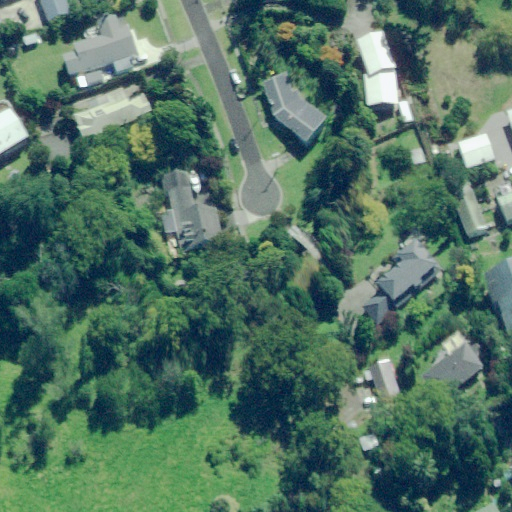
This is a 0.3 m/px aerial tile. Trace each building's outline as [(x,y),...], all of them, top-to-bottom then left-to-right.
[(69,18),(63,0),(39,0),(48,25),(69,18)] [(138,58),(124,19),(97,29),(101,41),(73,51),(76,58),(64,63),(71,82),(84,77),(88,89),(104,84),(100,71),(113,67),(117,78),(134,71),(130,61),(138,58)] [(38,45),(35,37),(22,41),(25,49),(38,45)] [(394,76),(397,75),(383,39),(355,49),(367,82),(364,82),(366,113),(397,111),(394,76)] [(326,130),(297,104),(295,97),(290,99),(284,82),(263,89),(275,123),(306,152),(326,130)] [(126,104),(122,93),(105,100),(108,108),(73,122),(83,148),(152,122),(142,98),(126,104)] [(0,162),(28,146),(10,117),(0,122),(0,162)] [(495,165),(487,140),(458,149),(466,174),(495,165)] [(425,166),(420,152),(408,157),(413,170),(425,166)] [(195,217),(187,178),(163,183),(179,258),(223,249),(215,213),(195,217)] [(511,224),(511,198),(498,204),(506,226),(511,224)] [(486,233),(475,203),(455,211),(466,241),(486,233)] [(418,295),(421,292),(421,287),(438,272),(414,245),(390,265),(397,273),(377,291),(380,295),(361,311),(378,329),(396,314),(394,311),(412,295),(418,295)] [(511,281),(485,292),(493,315),(498,313),(509,343),(511,341),(511,281)] [(481,370),(464,349),(422,383),(439,404),(481,370)] [(398,393),(390,365),(371,371),(379,399),(398,393)]
